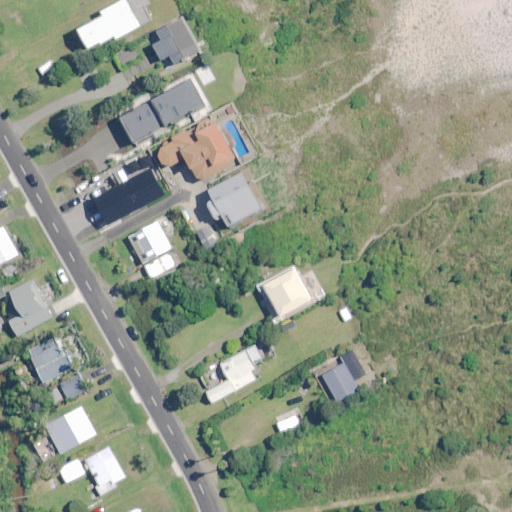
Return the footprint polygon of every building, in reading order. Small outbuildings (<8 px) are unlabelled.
[(136,12),(129,0),(128,0),(104,13),(106,17),(81,30),(93,51),(117,37),(119,40),(154,21),(146,6),(136,12)] [(203,52),(185,19),(161,33),(166,41),(156,46),(164,61),(172,56),(178,66),(203,52)] [(141,63),(135,49),(118,56),(125,70),(141,63)] [(216,80),(209,66),(198,71),(205,86),(216,80)] [(207,105),(193,81),(124,118),(138,143),(207,105)] [(239,163),(213,118),(155,152),(166,171),(190,158),(205,183),(239,163)] [(266,182),(260,171),(225,190),(237,213),(230,217),(236,228),(272,209),(260,186),(266,182)] [(174,249),(161,223),(131,238),(138,250),(134,252),(142,269),(148,266),(154,279),(176,268),(168,252),(174,249)] [(0,267),(23,255),(7,227),(0,231),(0,267)] [(219,245),(211,227),(199,233),(207,250),(219,245)] [(315,301),(295,266),(260,286),(270,303),(267,305),(277,323),(315,301)] [(55,318),(35,280),(3,297),(16,322),(13,324),(20,336),(55,318)] [(348,308),(340,312),(346,326),(354,322),(348,308)] [(300,329),(293,318),(279,327),(286,338),(300,329)] [(67,357),(62,346),(34,361),(47,384),(78,368),(71,355),(67,357)] [(262,379),(247,351),(221,364),(229,380),(208,392),(214,404),(262,379)] [(369,375),(356,352),(335,363),(338,368),(323,376),(338,403),(362,391),(357,382),(369,375)] [(60,386),(68,401),(88,391),(80,376),(60,386)] [(101,436),(86,407),(49,426),(65,455),(101,436)] [(302,425),(298,416),(280,424),(284,433),(302,425)] [(129,478),(111,447),(87,461),(106,495),(119,488),(117,485),(129,478)] [(87,472),(80,461),(66,470),(72,481),(87,472)]
